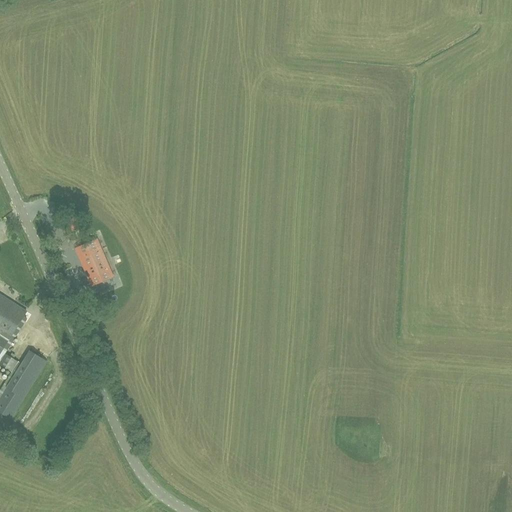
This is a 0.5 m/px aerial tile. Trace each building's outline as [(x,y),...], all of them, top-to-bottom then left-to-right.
[(78,229),(73,216),(67,218),(73,231),(78,229)] [(97,239),(96,239),(75,248),(84,272),(86,271),(89,276),(87,277),(91,287),(104,281),(113,278),(97,239)] [(0,352),(26,312),(0,295),(0,352)] [(28,351),(0,396),(0,413),(10,419),(45,361),(28,351)] [(4,354),(0,361),(0,366),(11,373),(18,362),(4,354)]
